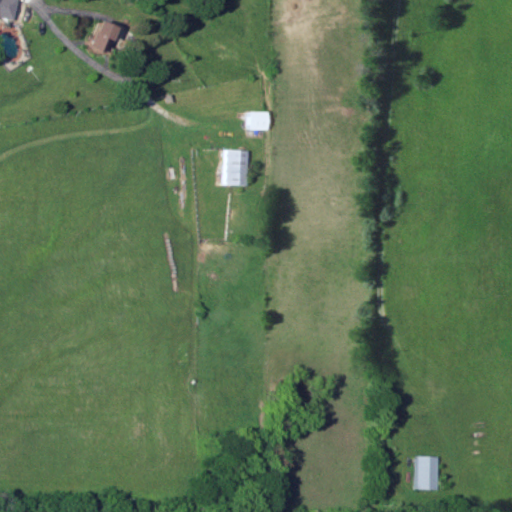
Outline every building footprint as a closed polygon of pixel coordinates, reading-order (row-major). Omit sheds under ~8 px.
[(11,0),(0,0),(0,18),(7,20),(11,0)] [(99,54),(109,26),(93,20),(83,48),(99,54)] [(240,128),(257,129),(257,111),(240,111),(240,128)] [(238,185),(239,150),(218,149),(217,184),(238,185)] [(432,489),(432,456),(412,455),(411,488),(432,489)]
